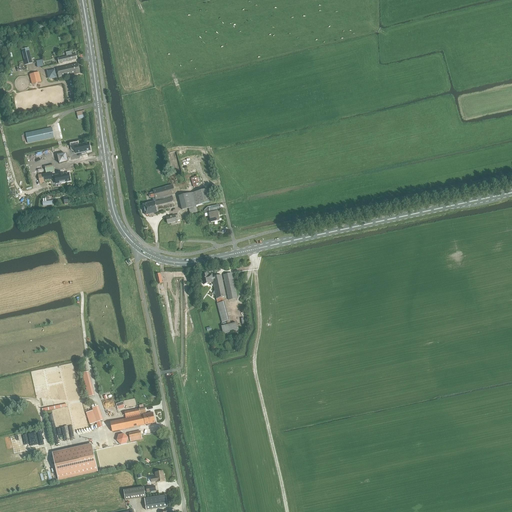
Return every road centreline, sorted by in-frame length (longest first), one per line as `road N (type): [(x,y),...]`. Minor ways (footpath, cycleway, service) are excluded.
road 1 (unclassified): [(186,511),(137,263),(142,250)]
road 2 (secondary): [(142,250),(122,229),(110,197),(82,0)]
road 3 (track): [(254,263),(254,366),(287,511)]
road 4 (secondary): [(303,238),(511,192)]
road 5 (secondary): [(303,238),(182,263),(142,250)]
road 6 (track): [(98,397),(82,292),(64,263)]
